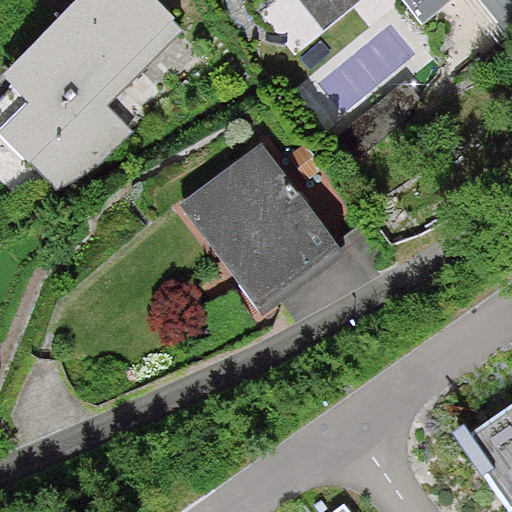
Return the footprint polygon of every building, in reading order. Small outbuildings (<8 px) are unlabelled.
[(153,0),(82,0),(15,68),(41,93),(4,131),(36,163),(176,22),(153,0)] [(306,0),(329,28),(364,0),(405,0),(423,22),(450,0),(306,0)] [(186,33),(176,22),(36,163),(60,189),(107,162),(135,137),(108,108),(186,33)] [(176,201),(251,306),(326,253),(250,148),(176,201)] [(511,511),(511,411),(467,442),(510,511),(511,511)]
